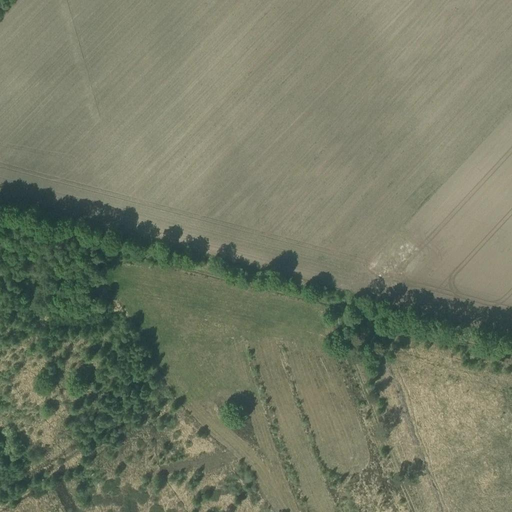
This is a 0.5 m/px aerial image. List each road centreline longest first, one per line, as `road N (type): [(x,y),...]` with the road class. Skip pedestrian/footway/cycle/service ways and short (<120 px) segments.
road 1 (track): [(411,511),(342,306)]
road 2 (track): [(511,351),(342,306)]
